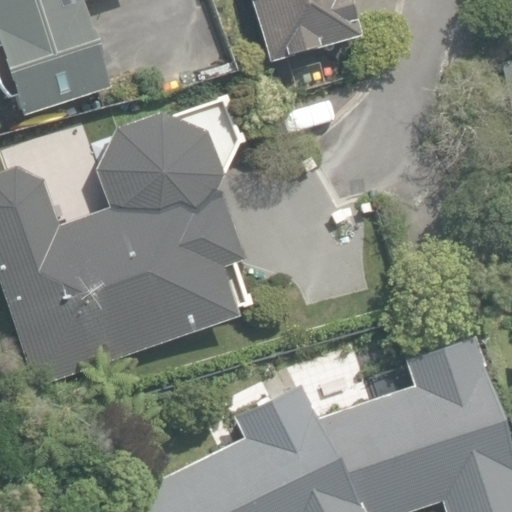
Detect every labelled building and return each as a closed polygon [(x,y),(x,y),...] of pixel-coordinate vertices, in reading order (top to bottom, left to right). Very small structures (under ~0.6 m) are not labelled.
[(0,0),(0,68),(16,118),(105,88),(76,0),(0,0)] [(244,0),(263,64),(355,36),(344,0),(244,0)] [(511,59),(496,64),(511,143),(511,59)] [(0,295),(32,386),(229,316),(212,266),(232,259),(210,195),(205,192),(212,179),(195,133),(154,114),(109,130),(90,170),(104,208),(52,227),(36,181),(7,167),(0,169),(0,295)] [(130,491),(140,511),(408,511),(436,502),(439,511),(511,511),(511,484),(508,473),(462,336),(394,359),(397,366),(366,376),(373,397),(309,419),(291,385),(226,418),(236,437),(206,453),(130,491)]
